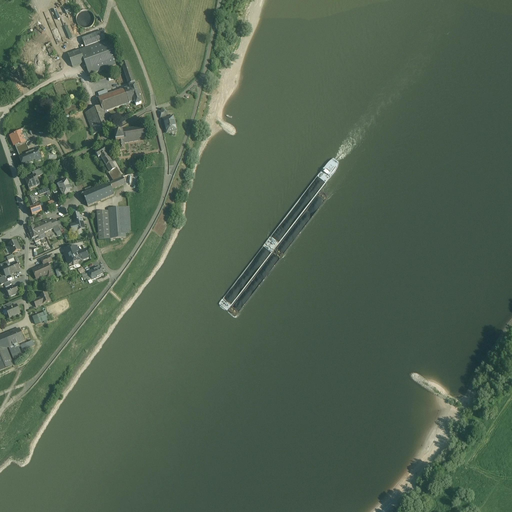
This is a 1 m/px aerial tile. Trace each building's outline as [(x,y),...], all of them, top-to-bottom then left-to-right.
[(60,16),(54,19),(50,10),(44,13),(50,28),(56,25),(55,23),(62,20),(60,16)] [(87,11),(85,10),(84,11),(83,11),(82,11),(81,12),(80,12),(79,13),(78,14),(78,15),(77,16),(77,17),(77,18),(76,19),(76,20),(76,21),(77,22),(77,23),(77,24),(78,25),(79,26),(80,27),(81,28),(83,28),(84,29),(86,29),(88,29),(88,28),(90,28),(91,27),(92,27),(93,25),(94,24),(94,23),(95,22),(95,21),(95,20),(95,19),(95,17),(94,17),(94,16),(93,15),(92,14),(92,13),(91,12),(90,12),(89,11),(88,11),(87,11)] [(64,26),(59,27),(64,40),(69,38),(64,26)] [(80,39),(84,49),(100,43),(96,32),(80,39)] [(84,49),(68,55),(73,68),(85,63),(89,75),(116,65),(115,63),(118,62),(109,39),(100,43),(84,49)] [(53,48),(48,50),(51,57),(56,55),(53,48)] [(135,85),(128,62),(122,64),(129,87),(135,85)] [(135,85),(129,87),(134,102),(136,106),(142,103),(135,85)] [(129,87),(98,99),(101,107),(90,111),(93,120),(98,133),(115,127),(109,111),(134,102),(129,87)] [(76,104),(63,109),(66,116),(79,111),(76,104)] [(173,119),(163,121),(167,135),(172,134),(171,132),(176,131),(173,119)] [(93,120),(88,122),(93,135),(98,133),(93,120)] [(137,128),(122,131),(122,130),(118,131),(119,134),(114,134),(116,143),(118,142),(120,151),(125,150),(124,144),(139,141),(139,139),(143,138),(144,138),(144,137),(145,137),(145,136),(145,135),(146,134),(145,133),(145,132),(144,131),(143,130),(142,130),(141,130),(138,130),(137,128)] [(30,154),(21,133),(17,134),(10,137),(14,146),(15,146),(20,158),(30,154)] [(104,149),(96,154),(99,158),(101,157),(106,154),(107,153),(104,149)] [(20,158),(19,158),(23,168),(42,160),(38,150),(30,154),(20,158)] [(106,154),(101,157),(102,159),(106,166),(112,163),(106,154)] [(112,163),(106,166),(110,172),(110,173),(116,169),(112,163)] [(116,169),(110,173),(110,172),(108,173),(113,182),(123,178),(123,177),(117,168),(116,169)] [(35,175),(25,180),(29,189),(39,185),(35,175)] [(130,175),(123,177),(123,178),(126,184),(133,181),(130,175)] [(113,182),(109,183),(112,190),(126,184),(123,178),(113,182)] [(67,181),(58,186),(64,197),(71,193),(72,191),(67,181)] [(58,192),(53,183),(50,185),(54,194),(58,192)] [(86,193),(83,195),(88,207),(114,196),(112,190),(109,183),(92,190),(86,193)] [(35,197),(27,200),(30,209),(37,207),(37,206),(35,200),(36,200),(35,197)] [(30,209),(30,210),(33,217),(42,213),(39,205),(37,206),(37,207),(30,209)] [(131,207),(119,208),(119,209),(110,209),(107,210),(98,214),(99,241),(126,239),(126,234),(132,234),(131,207)] [(49,219),(34,226),(38,237),(34,239),(35,242),(41,239),(39,235),(53,229),(54,228),(51,222),(49,219)] [(80,220),(75,221),(75,224),(71,226),(73,233),(85,229),(82,219),(80,220)] [(60,231),(55,220),(51,222),(54,228),(53,229),(55,233),(60,231)] [(34,226),(28,228),(32,239),(34,239),(38,237),(34,226)] [(16,242),(8,246),(11,251),(12,254),(21,250),(16,242)] [(73,249),(68,251),(66,250),(65,251),(64,252),(65,254),(67,255),(68,259),(67,261),(68,264),(69,264),(72,263),(74,264),(76,263),(77,262),(80,261),(81,259),(82,260),(80,253),(77,252),(77,251),(77,250),(77,248),(75,247),(74,248),(73,249)] [(86,251),(80,253),(82,260),(88,258),(86,251)] [(50,256),(41,260),(43,266),(48,264),(52,262),(50,256)] [(16,263),(7,267),(11,275),(20,271),(16,263)] [(43,266),(34,270),(38,279),(47,275),(48,277),(53,276),(48,264),(43,266)] [(100,268),(89,273),(92,281),(104,276),(100,268)] [(16,286),(7,290),(10,297),(19,294),(16,286)] [(47,294),(39,297),(40,298),(43,305),(51,302),(47,294)] [(40,298),(33,301),(36,308),(43,305),(40,298)] [(11,303),(3,306),(5,311),(6,310),(13,307),(11,303)] [(13,307),(6,310),(8,314),(7,315),(8,317),(10,317),(10,318),(20,314),(17,307),(15,308),(15,306),(13,307)] [(46,313),(37,316),(40,323),(49,320),(46,313)] [(20,329),(12,332),(17,344),(24,341),(20,329)] [(12,332),(0,337),(0,351),(6,349),(8,348),(17,344),(12,332)] [(33,341),(21,346),(23,351),(35,346),(33,341)] [(17,344),(8,348),(12,356),(20,352),(17,344)] [(6,349),(0,351),(0,371),(13,366),(6,349)]
